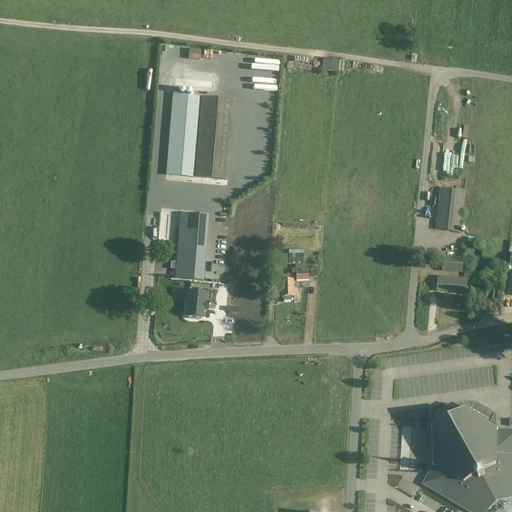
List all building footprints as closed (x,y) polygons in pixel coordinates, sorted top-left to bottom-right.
[(166,176),(194,178),(227,181),(234,100),(201,97),(173,95),(166,176)] [(436,230),(461,233),(465,192),(440,189),(436,230)] [(174,285),(183,286),(183,280),(203,282),(209,216),(180,214),(174,279),(174,285)] [(464,238),(465,238),(464,253),(477,254),(479,234),(464,232),(464,238)] [(303,253),(281,254),(281,265),(309,264),(308,254),(303,254),(303,253)] [(465,260),(444,258),(443,272),(463,274),(465,260)] [(298,281),(309,280),(308,265),(297,266),(297,269),(292,270),(293,278),(298,278),(298,281)] [(467,280),(439,278),(438,291),(466,294),(467,280)] [(293,297),(293,281),(280,281),(281,297),(282,297),(282,299),(284,301),(290,301),(292,299),(292,297),(293,297)] [(196,320),(196,318),(202,318),(203,311),(204,311),(205,302),(206,302),(206,294),(188,292),(188,300),(187,300),(185,317),(188,317),(188,319),(196,320)] [(38,356),(47,356),(47,346),(38,346),(38,356)] [(427,478),(423,485),(468,511),(483,511),(489,503),(487,502),(488,500),(498,494),(500,494),(500,496),(511,496),(511,430),(497,430),(465,411),(464,412),(452,405),(435,414),(435,428),(434,429),(433,465),(434,466),(427,478)]
